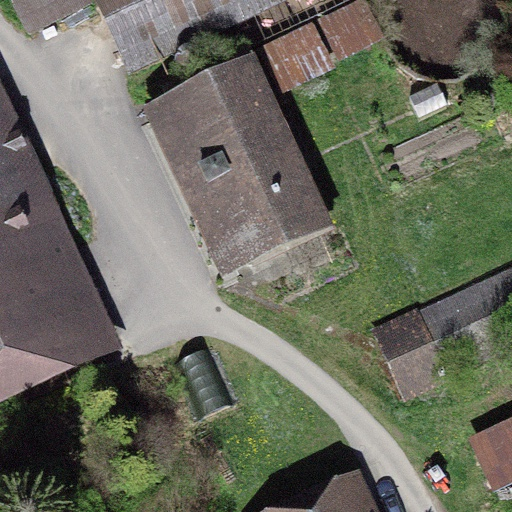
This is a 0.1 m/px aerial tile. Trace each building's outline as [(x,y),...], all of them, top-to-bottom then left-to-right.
[(84,6),(81,0),(14,0),(30,33),(84,6)] [(102,0),(133,66),(275,0),(102,0)] [(376,41),(361,9),(324,26),(340,58),(376,41)] [(265,55),(282,91),(328,70),(310,33),(265,55)] [(245,261),(318,227),(248,77),(176,111),(245,261)] [(0,371),(77,336),(34,244),(56,234),(38,195),(16,206),(0,171),(0,371)] [(511,268),(377,331),(408,398),(511,350),(511,268)] [(496,490),(511,482),(511,426),(474,444),(496,490)] [(39,511),(21,473),(0,482),(0,511),(39,511)] [(355,511),(348,495),(310,511),(355,511)]
